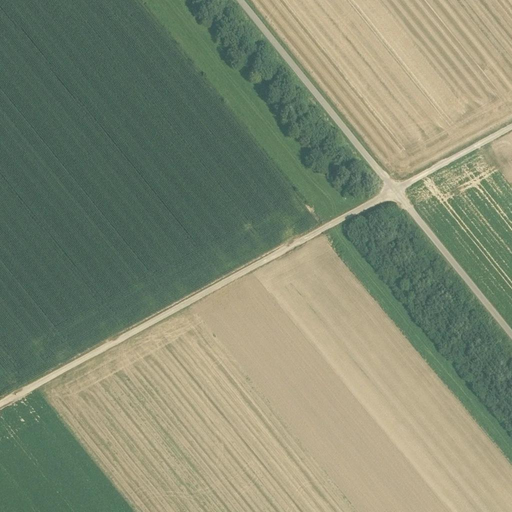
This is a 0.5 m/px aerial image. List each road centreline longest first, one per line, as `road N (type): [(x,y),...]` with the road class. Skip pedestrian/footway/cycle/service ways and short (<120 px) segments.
road 1 (track): [(511,125),(0,404)]
road 2 (track): [(241,0),(511,333)]
